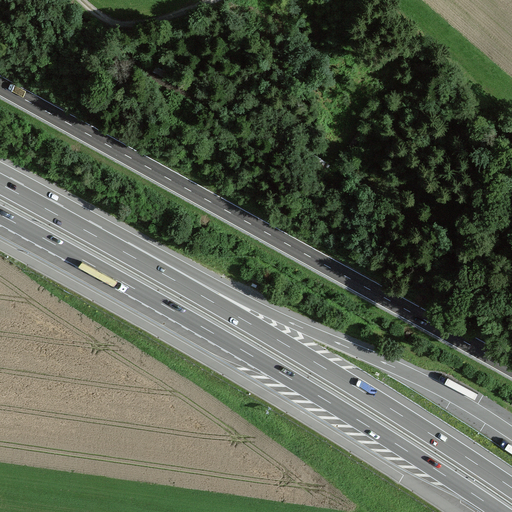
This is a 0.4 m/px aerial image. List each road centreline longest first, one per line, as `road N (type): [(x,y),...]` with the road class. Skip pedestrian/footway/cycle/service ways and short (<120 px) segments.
road 1 (motorway): [(511,488),(341,376),(0,185)]
road 2 (primary): [(511,368),(0,85)]
road 3 (motorway): [(0,216),(292,380),(499,511)]
road 4 (motorway): [(360,353),(0,176)]
road 5 (track): [(223,0),(141,28),(112,25),(80,0)]
